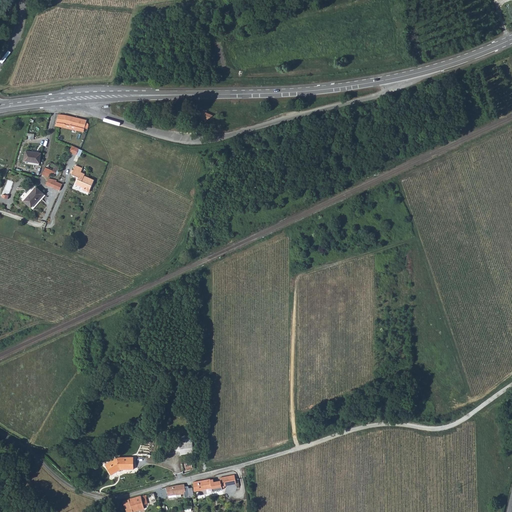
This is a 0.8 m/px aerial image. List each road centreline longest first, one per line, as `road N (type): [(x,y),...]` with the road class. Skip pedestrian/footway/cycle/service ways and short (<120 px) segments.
road 1 (secondary): [(0,107),(331,88),(438,67),(511,38)]
road 2 (track): [(511,384),(448,427),(376,424),(240,465)]
road 3 (unclassified): [(240,465),(99,499),(0,434)]
